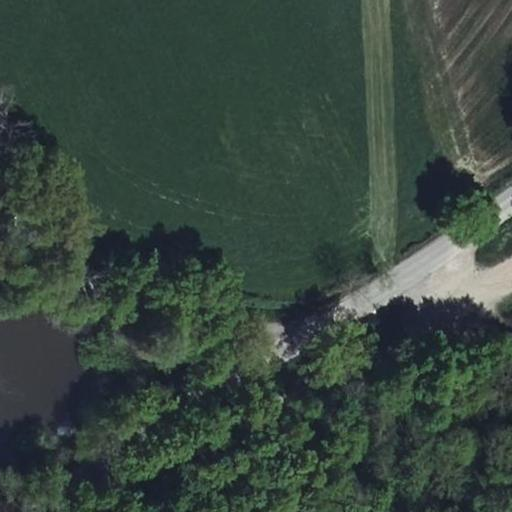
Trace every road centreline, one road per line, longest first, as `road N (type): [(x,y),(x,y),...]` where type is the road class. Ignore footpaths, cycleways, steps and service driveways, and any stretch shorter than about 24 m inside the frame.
road 1 (unclassified): [(511,202),(409,282),(347,310),(5,511)]
road 2 (unknown): [(511,273),(88,511)]
road 3 (track): [(0,266),(248,304),(347,310)]
